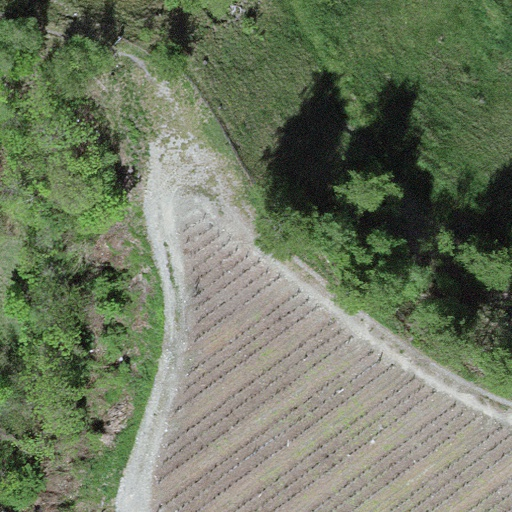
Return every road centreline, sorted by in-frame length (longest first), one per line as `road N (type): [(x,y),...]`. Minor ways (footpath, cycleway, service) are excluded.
road 1 (track): [(168,162),(189,152),(232,221),(401,358),(511,415)]
road 2 (track): [(135,511),(142,448),(178,326),(168,162)]
